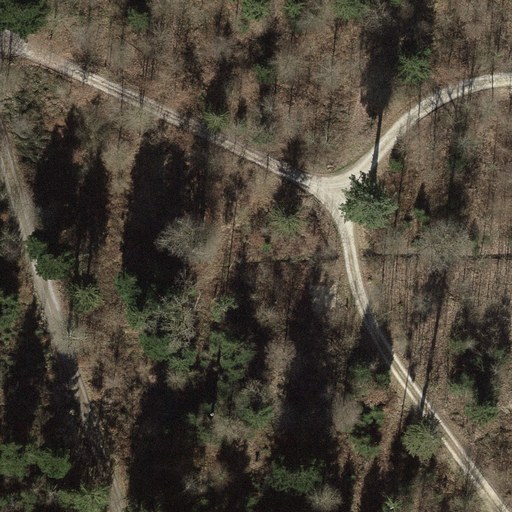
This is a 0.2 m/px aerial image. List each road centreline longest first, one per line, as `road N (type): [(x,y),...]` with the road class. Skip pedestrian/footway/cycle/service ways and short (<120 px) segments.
road 1 (track): [(350,198),(0,32)]
road 2 (track): [(122,511),(0,151)]
road 3 (track): [(350,198),(347,226),(364,303),(503,511)]
road 4 (track): [(511,78),(439,99),(386,143),(350,198)]
